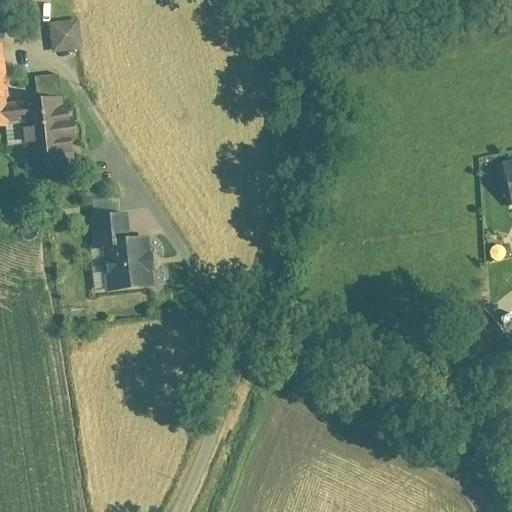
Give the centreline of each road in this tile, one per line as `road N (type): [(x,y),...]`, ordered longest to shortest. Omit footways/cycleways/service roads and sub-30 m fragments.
road 1 (residential): [(263,334),(308,117),(281,0)]
road 2 (residential): [(511,466),(493,445),(263,334)]
road 3 (residential): [(172,511),(263,334)]
